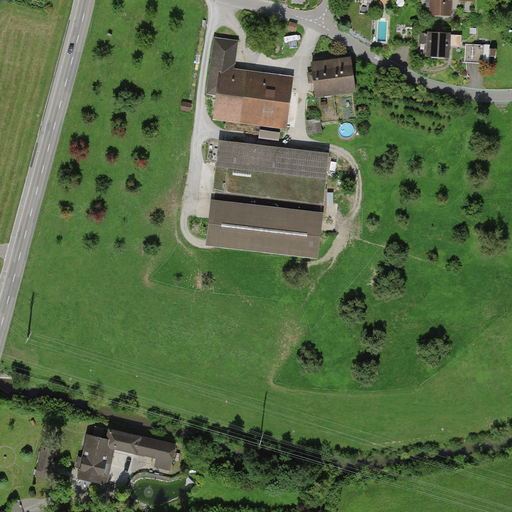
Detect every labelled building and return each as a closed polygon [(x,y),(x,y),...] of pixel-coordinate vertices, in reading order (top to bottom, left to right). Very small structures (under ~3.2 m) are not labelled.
[(451,0),(431,0),(431,16),(450,16),(451,0)] [(449,58),(450,36),(428,34),(426,56),(449,58)] [(214,98),(211,120),(284,130),(291,79),(237,71),(241,43),(217,39),(210,97),(214,98)] [(485,62),(486,45),(469,44),(468,61),(485,62)] [(353,87),(350,60),(311,65),(314,92),(353,87)] [(309,118),(309,132),(324,131),(323,117),(309,118)] [(321,202),(327,153),(221,140),(215,189),(321,202)] [(322,213),(213,202),(209,244),(318,255),(322,213)] [(172,470),(177,446),(110,432),(108,441),(87,437),(78,479),(109,486),(116,450),(157,459),(155,467),(172,470)] [(41,458),(37,476),(51,479),(55,462),(41,458)]
